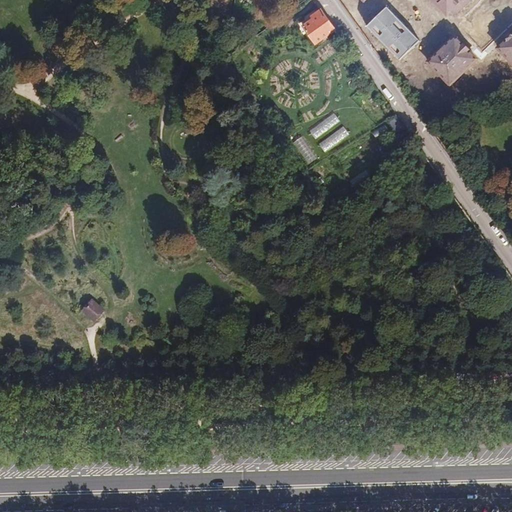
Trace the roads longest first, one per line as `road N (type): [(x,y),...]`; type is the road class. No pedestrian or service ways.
road 1 (primary): [(511,467),(0,482)]
road 2 (primary): [(111,511),(511,499)]
road 3 (residential): [(329,0),(511,264)]
